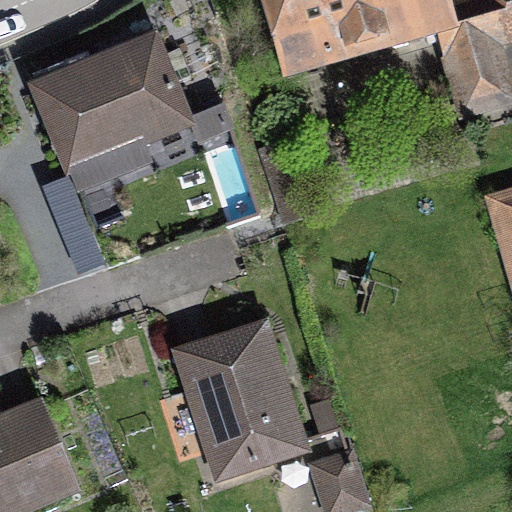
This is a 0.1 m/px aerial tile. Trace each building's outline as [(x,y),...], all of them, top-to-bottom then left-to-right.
[(274,0),(293,63),(437,21),(441,20),(438,12),(434,0),(274,0)] [(453,64),(466,109),(507,97),(494,52),(503,49),(499,37),(511,32),(511,3),(493,9),(489,0),(479,0),(438,12),(441,20),(437,21),(450,65),(453,64)] [(154,39),(34,89),(69,174),(189,124),(154,39)] [(511,195),(492,202),(511,269),(511,195)] [(264,330),(180,357),(219,477),(303,450),(264,330)] [(42,407),(0,424),(0,511),(19,511),(75,489),(42,407)] [(351,460),(319,471),(332,511),(364,501),(351,460)]
